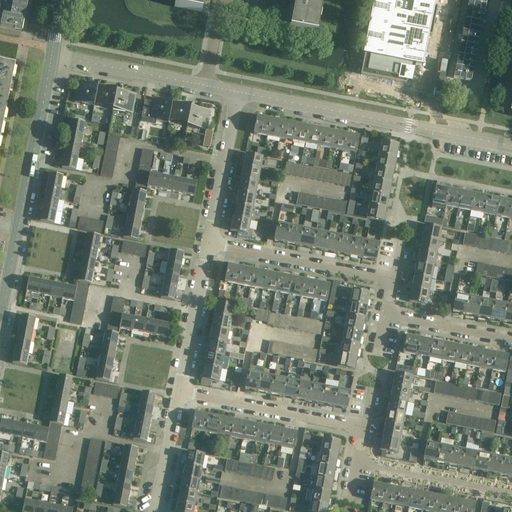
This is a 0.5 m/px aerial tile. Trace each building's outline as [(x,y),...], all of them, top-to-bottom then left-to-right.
[(28,0),(5,0),(5,5),(4,5),(26,9),(28,0)] [(177,0),(176,8),(198,12),(200,0),(177,0)] [(298,0),(292,31),(315,35),(321,0),(298,0)] [(364,44),(361,61),(362,61),(362,60),(368,62),(366,71),(364,71),(362,86),(361,86),(361,87),(377,90),(378,83),(388,85),(387,87),(388,87),(403,89),(403,90),(404,90),(407,74),(406,73),(406,74),(400,73),(402,63),(403,64),(404,63),(403,63),(406,48),(407,47),(406,47),(408,41),(417,43),(416,44),(417,45),(417,44),(432,47),(433,48),(436,31),(435,31),(429,30),(431,21),(433,21),(433,20),(435,6),(436,6),(436,5),(435,5),(435,0),(374,0),(372,9),(372,8),(372,9),(369,24),(369,25),(383,28),(380,47),(379,48),(365,45),(365,44),(364,44)] [(5,5),(1,4),(0,6),(0,15),(24,20),(26,9),(4,5),(5,5)] [(0,26),(22,31),(24,20),(0,15),(0,26)] [(0,118),(10,68),(14,69),(15,65),(0,61),(0,118)] [(94,107),(98,86),(78,83),(74,103),(94,107)] [(112,110),(116,90),(98,86),(94,107),(94,105),(112,108),(112,110)] [(116,90),(112,110),(132,114),(135,96),(116,92),(117,90),(116,90)] [(168,123),(171,103),(153,99),(152,102),(144,101),(140,123),(155,125),(156,121),(168,123)] [(187,125),(190,107),(171,103),(168,123),(169,122),(187,125)] [(190,107),(187,125),(186,127),(206,131),(209,113),(190,109),(191,107),(190,107)] [(75,112),(74,119),(84,121),(85,114),(75,112)] [(257,117),(253,135),(267,137),(270,120),(257,117)] [(279,140),(280,138),(283,122),(270,120),(267,137),(279,140)] [(85,124),(71,121),(68,133),(82,136),(85,124)] [(292,142),(292,140),(295,125),(283,122),(280,138),(279,140),(292,142)] [(305,143),(308,127),(295,125),(292,140),(292,142),(304,145),(305,143)] [(308,127),(305,143),(304,145),(317,147),(320,130),(308,127)] [(132,128),(129,139),(135,140),(137,129),(132,128)] [(138,130),(136,140),(145,142),(147,132),(138,130)] [(320,130),(317,147),(329,150),(333,132),(320,130)] [(333,132),(329,150),(342,152),(345,134),(333,132)] [(82,136),(68,133),(66,145),(80,148),(82,136)] [(355,155),(359,137),(345,134),(342,152),(355,155)] [(120,138),(108,135),(107,141),(119,144),(120,138)] [(106,147),(118,150),(119,144),(107,141),(106,147)] [(398,146),(381,142),(378,156),(396,159),(398,146)] [(80,148),(66,145),(64,157),(78,160),(80,148)] [(105,153),(117,155),(118,150),(106,147),(105,153)] [(154,152),(142,150),(141,156),(153,159),(154,156),(154,152)] [(103,159),(115,161),(117,155),(105,153),(103,159)] [(263,159),(245,155),(243,168),(260,172),(263,159)] [(140,162),(151,164),(153,159),(141,156),(140,162)] [(376,168),(377,168),(393,171),(396,159),(378,156),(376,168)] [(61,169),(75,172),(78,160),(64,157),(61,169)] [(102,165),(114,167),(115,161),(103,159),(102,165)] [(150,170),(151,165),(151,164),(140,162),(139,168),(150,170)] [(290,176),(292,164),(286,163),(284,175),(290,176)] [(296,177),(298,165),(292,164),(290,176),(296,177)] [(302,178),(304,166),(298,165),(296,177),(302,178)] [(308,180),(310,168),(304,166),(302,178),(308,180)] [(137,174),(149,176),(150,174),(150,170),(139,168),(137,174)] [(240,181),(258,184),(260,172),(243,168),(240,181)] [(314,181),(316,169),(310,168),(308,180),(314,181)] [(373,181),(391,184),(393,171),(377,168),(376,168),(373,181)] [(320,182),(322,170),(316,169),(314,181),(320,182)] [(113,173),(101,170),(100,176),(112,179),(113,173)] [(325,183),(328,171),(322,170),(320,182),(325,183)] [(331,184),(334,172),(328,171),(325,183),(331,184)] [(337,185),(340,173),(334,172),(331,184),(337,185)] [(343,186),(345,174),(340,173),(337,185),(343,186)] [(47,187),(61,189),(63,177),(49,174),(47,187)] [(136,180),(148,182),(149,176),(137,174),(136,180)] [(159,190),(161,176),(150,174),(149,176),(148,182),(147,187),(147,188),(159,190)] [(345,174),(343,186),(349,188),(351,176),(345,174)] [(161,176),(159,190),(171,192),(173,178),(161,176)] [(173,178),(171,192),(182,195),(185,181),(173,178)] [(197,183),(185,181),(182,195),(195,197),(197,183)] [(238,193),(256,197),(258,184),(240,181),(238,193)] [(371,193),(373,194),(388,197),(391,184),(373,181),(371,193)] [(134,191),(146,194),(147,188),(147,187),(135,185),(134,191)] [(44,198),(58,201),(61,189),(47,187),(44,198)] [(436,187),(432,205),(445,207),(449,190),(436,187)] [(449,190),(445,207),(458,210),(461,192),(449,190)] [(134,191),(132,191),(130,203),(144,206),(146,194),(134,191)] [(470,212),(474,194),(461,192),(458,210),(470,212)] [(111,199),(117,200),(125,202),(126,198),(117,197),(118,194),(112,193),(111,199)] [(235,206),(251,209),(253,209),(256,197),(238,193),(235,206)] [(302,207),(304,195),(298,193),(296,205),(302,207)] [(388,197),(373,194),(371,193),(368,206),(386,210),(388,197)] [(483,214),(487,197),(474,194),(470,212),(483,214)] [(304,195),(302,207),(308,208),(310,196),(304,195)] [(310,196),(308,208),(314,209),(316,197),(310,196)] [(316,197),(314,209),(320,210),(322,198),(316,197)] [(496,217),(496,215),(499,199),(487,197),(483,214),(496,217)] [(42,210),(56,213),(58,201),(44,198),(42,210)] [(322,198),(320,210),(326,211),(328,199),(322,198)] [(328,199),(326,211),(331,212),(334,200),(328,199)] [(499,199),(496,215),(496,217),(508,219),(511,202),(499,199)] [(334,200),(331,212),(337,214),(340,202),(334,200)] [(340,202),(337,214),(344,215),(346,203),(340,202)] [(128,215),(142,218),(144,206),(130,203),(128,215)] [(253,209),(251,209),(235,206),(233,218),(251,222),(253,209)] [(366,219),(383,222),(386,210),(368,206),(366,219)] [(40,222),(54,225),(56,213),(42,210),(40,222)] [(312,211),(310,223),(317,224),(319,212),(315,211),(312,211)] [(125,227),(139,229),(142,218),(128,215),(125,227)] [(426,217),(424,224),(432,225),(434,219),(426,217)] [(80,218),(77,230),(83,231),(86,219),(80,218)] [(251,222),(233,218),(230,231),(238,233),(237,239),(250,241),(253,231),(249,230),(251,222)] [(86,219),(83,231),(89,232),(91,220),(86,219)] [(91,220),(89,232),(95,233),(97,221),(91,220)] [(97,221),(95,233),(101,234),(103,223),(97,221)] [(277,223),(274,241),(287,243),(290,226),(277,223)] [(300,246),(303,228),(290,226),(287,243),(300,246)] [(441,229),(424,226),(421,239),(439,243),(441,229)] [(123,239),(137,241),(139,229),(125,227),(123,239)] [(312,248),(315,233),(316,231),(303,228),(300,246),(312,248)] [(316,231),(315,233),(312,248),(325,251),(328,233),(316,231)] [(337,253),(341,236),(328,233),(325,251),(337,253)] [(468,247),(471,235),(465,234),(462,246),(468,247)] [(100,237),(86,235),(84,247),(98,249),(100,237)] [(350,256),(353,240),(353,238),(341,236),(337,253),(350,256)] [(476,236),(474,248),(480,249),(482,237),(476,236)] [(482,237),(480,249),(486,250),(488,238),(482,237)] [(353,238),(353,240),(350,256),(363,258),(366,241),(353,238)] [(488,238),(486,250),(492,251),(494,240),(488,238)] [(439,243),(421,239),(419,251),(437,255),(439,243)] [(494,240),(492,251),(498,253),(500,241),(494,240)] [(376,261),(379,243),(366,241),(363,258),(376,261)] [(500,241),(498,253),(503,254),(506,242),(500,241)] [(127,255),(129,243),(123,242),(121,254),(127,255)] [(506,242),(503,254),(509,255),(511,243),(506,242)] [(129,243),(127,255),(133,256),(135,244),(129,243)] [(135,244),(133,256),(138,257),(141,245),(135,244)] [(147,246),(143,246),(141,245),(138,257),(144,258),(147,246)] [(98,249),(84,247),(82,259),(96,261),(98,249)] [(183,254),(169,251),(167,263),(181,266),(183,254)] [(416,264),(434,268),(437,255),(419,251),(416,264)] [(82,259),(79,270),(93,273),(96,261),(82,259)] [(181,266),(167,263),(165,275),(179,278),(181,266)] [(414,277),(430,280),(432,280),(434,268),(416,264),(414,277)] [(481,276),(483,265),(477,264),(475,275),(481,276)] [(228,265),(224,283),(237,285),(241,268),(228,265)] [(489,266),(487,278),(492,279),(495,267),(489,266)] [(495,267),(492,279),(498,280),(501,268),(495,267)] [(241,268),(237,285),(250,288),(253,270),(241,268)] [(501,268),(498,280),(504,281),(507,269),(501,268)] [(89,285),(91,285),(93,273),(79,270),(77,282),(77,283),(89,285)] [(253,270),(250,288),(262,290),(266,273),(253,270)] [(266,273),(262,290),(275,293),(278,275),(266,273)] [(179,278),(165,275),(162,287),(176,289),(179,278)] [(278,275),(275,293),(288,295),(291,278),(278,275)] [(432,280),(430,280),(414,277),(412,289),(429,293),(432,280)] [(300,298),(304,280),(291,278),(288,295),(300,298)] [(38,295),(41,281),(29,279),(26,293),(38,295)] [(313,300),(317,283),(304,280),(300,298),(313,300)] [(41,281),(38,295),(49,298),(52,283),(41,281)] [(332,287),(331,291),(338,293),(340,283),(333,281),(332,287)] [(52,283),(49,298),(61,300),(64,286),(52,283)] [(77,283),(76,288),(76,289),(88,291),(89,285),(77,283)] [(326,303),(330,285),(317,283),(313,300),(326,303)] [(64,286),(61,300),(73,302),(74,300),(75,295),(76,289),(76,288),(64,286)] [(160,299),(174,301),(176,289),(162,287),(160,299)] [(75,295),(87,297),(88,291),(76,289),(75,295)] [(429,293),(412,289),(409,302),(427,306),(429,293)] [(229,293),(219,291),(217,301),(227,303),(229,293)] [(369,294),(352,291),(349,304),(366,307),(369,294)] [(456,294),(452,312),(465,314),(469,297),(456,294)] [(74,300),(85,303),(87,297),(75,295),(74,300)] [(112,304),(124,306),(125,300),(113,297),(112,304)] [(478,317),(482,299),(469,297),(465,314),(478,317)] [(491,319),(494,302),(482,299),(478,317),(491,319)] [(73,306),(84,308),(85,303),(74,300),(73,302),(73,306)] [(503,322),(507,304),(494,302),(491,319),(503,322)] [(234,307),(216,303),(214,316),(224,318),(231,320),(234,307)] [(111,310),(123,312),(124,306),(112,304),(111,310)] [(366,307),(349,304),(346,316),(364,320),(366,307)] [(511,323),(511,305),(507,304),(503,322),(511,323)] [(72,312),(83,314),(84,308),(73,306),(72,312)] [(110,315),(121,318),(122,315),(123,312),(111,310),(110,315)] [(254,321),(267,323),(269,313),(256,311),(254,321)] [(269,313),(267,323),(266,325),(273,326),(275,315),(269,313)] [(109,321),(120,324),(121,318),(110,315),(109,321)] [(131,332),(134,318),(122,315),(121,318),(120,324),(119,329),(119,330),(131,332)] [(35,319),(21,316),(19,328),(33,331),(35,319)] [(231,320),(224,318),(214,316),(211,329),(229,332),(231,320)] [(281,316),(278,328),(284,329),(286,317),(281,316)] [(364,320),(346,316),(344,329),(356,331),(362,332),(364,320)] [(286,317),(284,329),(290,330),(292,318),(286,317)] [(82,320),(70,318),(69,324),(81,326),(82,320)] [(134,318),(131,332),(143,334),(146,320),(134,318)] [(292,318),(290,330),(296,331),(298,319),(292,318)] [(298,319),(296,331),(302,332),(304,320),(298,319)] [(146,320),(143,334),(155,337),(158,323),(146,320)] [(304,320),(302,332),(308,333),(310,322),(304,320)] [(310,322),(308,333),(314,335),(317,323),(310,322)] [(167,339),(170,325),(158,323),(155,337),(167,339)] [(118,335),(119,330),(119,329),(107,327),(106,333),(118,335)] [(33,331),(19,328),(17,340),(31,343),(33,331)] [(209,341),(226,345),(229,332),(211,329),(209,341)] [(362,332),(356,331),(344,329),(342,342),(349,343),(359,345),(362,332)] [(106,333),(104,333),(102,345),(116,347),(118,335),(106,333)] [(417,357),(420,339),(406,336),(403,354),(417,357)] [(429,359),(429,357),(432,341),(420,339),(417,357),(429,359)] [(31,343),(17,340),(14,352),(28,354),(31,343)] [(206,354),(224,357),(226,345),(209,341),(206,354)] [(441,361),(442,360),(445,344),(432,341),(429,357),(429,359),(441,361)] [(273,355),(276,343),(269,342),(267,354),(273,355)] [(359,345),(349,343),(342,342),(339,354),(357,357),(359,345)] [(281,344),(279,356),(285,357),(287,345),(281,344)] [(445,344),(442,360),(441,361),(454,364),(458,346),(445,344)] [(100,356),(114,359),(116,347),(102,345),(100,356)] [(287,345),(285,357),(291,358),(293,346),(287,345)] [(293,346),(291,358),(296,359),(299,347),(293,346)] [(467,366),(469,357),(470,349),(458,346),(454,364),(467,366)] [(299,347),(296,359),(302,361),(305,349),(299,347)] [(305,349),(302,361),(308,362),(310,350),(305,349)] [(479,369),(482,355),(483,351),(470,349),(469,357),(467,366),(479,369)] [(310,350),(308,362),(314,363),(317,351),(310,350)] [(492,371),(492,369),(495,354),(483,351),(482,355),(479,369),(492,371)] [(12,364),(26,367),(28,354),(14,352),(12,364)] [(224,357),(206,354),(204,367),(221,370),(224,357)] [(337,367),(354,370),(357,357),(339,354),(337,367)] [(505,374),(508,356),(495,354),(492,369),(492,371),(505,374)] [(97,368),(111,371),(114,359),(100,356),(97,368)] [(76,376),(76,377),(86,379),(88,373),(83,372),(84,366),(78,365),(77,370),(76,376)] [(211,382),(219,383),(221,370),(204,367),(201,380),(211,382)] [(95,380),(109,383),(111,371),(97,368),(95,380)] [(418,370),(417,376),(425,378),(426,371),(418,370)] [(248,372),(245,389),(258,392),(261,374),(248,372)] [(271,394),(272,387),(274,377),(261,374),(258,392),(271,394)] [(412,378),(395,374),(392,387),(410,391),(412,378)] [(72,379),(58,376),(56,389),(70,391),(72,379)] [(232,376),(230,386),(238,387),(240,378),(232,376)] [(283,397),(286,384),(287,379),(274,377),(272,387),(271,394),(283,397)] [(296,399),(296,397),(299,382),(287,379),(286,384),(283,397),(296,399)] [(299,382),(296,397),(296,399),(308,402),(312,384),(299,382)] [(436,382),(433,394),(498,407),(501,395),(436,382)] [(99,396),(101,385),(95,383),(93,395),(99,396)] [(312,384),(308,402),(321,404),(324,387),(312,384)] [(107,386),(104,398),(110,399),(113,387),(107,386)] [(119,388),(116,387),(113,387),(110,399),(117,400),(119,388)] [(324,387),(321,404),(333,407),(337,389),(324,387)] [(390,400),(405,403),(407,403),(410,391),(392,387),(390,400)] [(54,400),(68,403),(70,391),(56,389),(54,400)] [(346,409),(350,392),(337,389),(333,407),(346,409)] [(83,400),(89,401),(90,395),(84,394),(79,393),(78,396),(83,398),(83,400)] [(156,395),(142,393),(139,405),(153,407),(156,395)] [(51,412),(65,415),(68,403),(54,400),(51,412)] [(407,403),(405,403),(390,400),(387,413),(405,416),(407,403)] [(137,416),(151,419),(153,407),(139,405),(137,416)] [(49,424),(50,424),(61,426),(63,427),(65,415),(51,412),(49,424)] [(195,413),(191,430),(204,433),(208,416),(195,413)] [(405,416),(387,413),(385,425),(402,429),(405,416)] [(448,413),(445,425),(493,434),(495,422),(448,413)] [(135,428),(149,431),(151,419),(137,416),(135,428)] [(208,416),(204,433),(217,436),(220,418),(208,416)] [(85,419),(79,417),(77,429),(83,430),(84,425),(85,419)] [(230,438),(230,436),(233,421),(220,418),(217,436),(230,438)] [(0,434),(10,437),(13,423),(1,421),(0,424),(0,434)] [(233,421),(230,436),(230,438),(242,440),(246,423),(233,421)] [(13,423),(10,437),(22,439),(24,425),(13,423)] [(246,423),(242,440),(255,443),(258,425),(246,423)] [(50,424),(48,430),(60,433),(61,426),(50,424)] [(24,425),(22,439),(33,441),(36,427),(24,425)] [(258,425),(255,443),(267,445),(271,428),(258,425)] [(402,429),(385,425),(382,438),(400,441),(402,429)] [(36,427),(33,441),(46,444),(46,442),(47,436),(48,430),(36,427)] [(132,440),(146,443),(149,431),(135,428),(132,440)] [(271,428),(267,445),(280,448),(284,430),(271,428)] [(47,436),(59,439),(60,433),(48,430),(47,436)] [(293,450),(297,433),(284,430),(280,448),(293,450)] [(487,435),(486,444),(492,445),(494,437),(488,436),(487,435)] [(46,442),(58,444),(59,439),(47,436),(46,442)] [(400,441),(382,438),(380,451),(397,454),(400,441)] [(340,442),(322,439),(320,452),(337,456),(340,442)] [(89,446),(101,449),(102,442),(90,440),(89,446)] [(45,448),(56,450),(58,444),(46,442),(46,444),(45,448)] [(427,443),(423,460),(436,463),(440,445),(427,443)] [(449,465),(452,448),(440,445),(436,463),(449,465)] [(88,452),(100,455),(101,449),(89,446),(88,452)] [(138,450),(124,447),(121,459),(135,462),(138,450)] [(300,448),(299,455),(304,456),(306,457),(307,449),(300,448)] [(461,468),(462,465),(465,450),(452,448),(449,465),(461,468)] [(20,449),(19,455),(25,456),(30,457),(32,451),(26,450),(20,449)] [(474,470),(474,467),(477,453),(465,450),(462,465),(461,468),(474,470)] [(86,458),(98,460),(100,455),(88,452),(86,458)] [(317,465),(319,465),(335,468),(337,456),(320,452),(317,465)] [(55,456),(44,453),(43,460),(54,462),(55,456)] [(205,456),(187,453),(185,466),(202,469),(205,456)] [(477,453),(474,467),(474,470),(486,472),(489,457),(490,455),(477,453)] [(8,456),(0,454),(0,466),(6,468),(8,456)] [(490,455),(489,457),(486,472),(499,475),(502,459),(502,457),(490,455)] [(511,459),(502,457),(502,459),(499,475),(511,477),(511,475),(511,459)] [(85,464),(97,466),(98,460),(86,458),(85,464)] [(135,462),(121,459),(119,471),(133,473),(135,462)] [(230,473),(233,461),(227,460),(224,472),(230,473)] [(238,462),(236,474),(242,476),(244,464),(238,462)] [(84,470),(96,472),(97,466),(85,464),(84,470)] [(244,464),(242,476),(248,477),(250,465),(246,464),(244,464)] [(250,465),(248,477),(254,478),(256,466),(255,466),(250,465)] [(315,477),(316,478),(332,481),(335,468),(319,465),(317,465),(315,477)] [(182,478),(184,479),(200,482),(202,469),(185,466),(182,478)] [(256,466),(254,478),(259,479),(262,467),(256,466)] [(262,467),(259,479),(265,480),(268,468),(262,467)] [(268,468),(265,480),(272,481),(274,470),(268,468)] [(83,476),(95,478),(96,472),(84,470),(83,476)] [(133,473),(119,471),(117,483),(131,485),(133,473)] [(82,481),(94,484),(95,478),(83,476),(82,481)] [(312,490),(314,490),(330,493),(332,481),(316,478),(315,477),(312,490)] [(180,491),(181,491),(197,494),(200,482),(184,479),(182,478),(180,491)] [(28,483),(26,491),(32,492),(33,490),(39,491),(40,485),(28,483)] [(131,485),(117,483),(115,494),(129,497),(131,485)] [(373,484),(370,501),(383,504),(386,486),(373,484)] [(225,500),(228,488),(221,486),(219,498),(225,500)] [(386,486),(383,504),(395,506),(399,489),(386,486)] [(81,487),(80,493),(92,495),(93,489),(81,487)] [(228,488),(225,500),(231,501),(233,489),(228,488)] [(233,489),(231,501),(237,502),(239,490),(233,489)] [(399,489),(395,506),(408,509),(411,491),(399,489)] [(239,490),(237,502),(243,503),(245,491),(239,490)] [(310,502),(311,503),(327,506),(330,493),(314,490),(312,490),(310,502)] [(177,503),(180,504),(195,507),(197,494),(181,491),(180,491),(177,503)] [(245,491),(243,503),(249,504),(251,492),(245,491)] [(411,491),(408,509),(421,511),(424,494),(411,491)] [(251,492),(249,504),(251,505),(254,505),(257,493),(251,492)] [(257,493),(254,505),(258,506),(259,506),(260,507),(263,495),(257,493)] [(112,506),(126,509),(129,497),(115,494),(112,506)] [(424,494),(421,511),(423,511),(433,511),(437,496),(424,494)] [(263,495),(260,507),(266,508),(269,496),(263,495)] [(269,496),(266,508),(267,508),(272,509),(274,497),(269,496)] [(446,511),(449,499),(437,496),(433,511),(446,511)] [(274,497),(272,509),(278,510),(280,498),(274,497)] [(280,498),(278,510),(284,511),(287,499),(280,498)] [(449,499),(446,511),(459,511),(462,503),(462,501),(449,499)] [(24,500),(22,511),(34,511),(37,503),(24,500)] [(462,501),(462,503),(459,511),(473,511),(475,504),(462,501)] [(307,511),(326,511),(327,506),(311,503),(310,502),(307,511)] [(47,511),(48,505),(37,503),(34,511),(47,511)] [(175,511),(193,511),(195,507),(180,504),(177,503),(175,511)]
